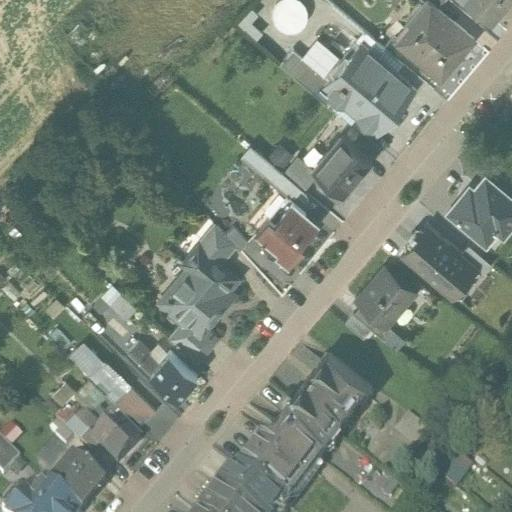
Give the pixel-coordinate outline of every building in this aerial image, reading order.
[(273,0),(268,20),(294,27),(300,0),(273,0)] [(460,0),(487,23),(506,0),(460,0)] [(470,42),(429,7),(396,45),(437,80),(470,42)] [(382,50),(361,32),(351,44),(362,54),(363,53),(373,61),(374,60),(382,50)] [(329,94),(328,95),(338,102),(337,103),(376,136),(399,110),(393,105),(407,87),(374,60),(373,61),(363,53),(362,54),(329,94)] [(323,79),(306,65),(294,79),(331,111),(337,103),(338,102),(328,95),(329,94),(319,84),(323,79)] [(311,170),(311,171),(316,175),(341,196),(370,160),(340,135),(311,170)] [(311,170),(297,158),(283,175),(302,192),(316,175),(311,171),(311,170)] [(283,175),(272,166),(262,178),(290,202),(291,202),(293,203),(302,192),(283,175)] [(511,203),(484,181),(465,203),(462,201),(460,200),(458,201),(449,212),(485,242),(496,229),(493,226),(500,217),(509,225),(511,221),(511,203)] [(293,203),(291,202),(290,202),(273,222),(268,217),(255,233),(277,252),(274,255),(286,265),(302,246),(298,243),(315,222),(293,203)] [(426,225),(402,253),(451,294),(473,268),(474,266),(459,254),(426,225)] [(223,235),(216,227),(206,239),(225,256),(233,246),(223,235)] [(247,243),(233,227),(223,235),(233,246),(238,251),(247,243)] [(206,239),(184,265),(189,269),(167,294),(168,311),(171,311),(171,314),(174,316),(178,316),(181,319),(182,327),(179,330),(186,336),(198,322),(205,328),(206,327),(233,296),(226,290),(236,279),(219,263),(225,256),(206,239)] [(490,264),(468,245),(459,254),(474,266),(473,268),(481,275),(490,264)] [(411,291),(384,269),(357,300),(370,311),(370,310),(382,319),(389,311),(390,311),(392,312),(394,311),(411,291)] [(382,319),(370,310),(370,311),(362,320),(371,328),(384,339),(392,328),(382,319)] [(362,320),(352,312),(344,322),(363,337),(371,328),(362,320)] [(198,322),(186,336),(179,330),(169,341),(193,363),(217,338),(206,327),(205,328),(198,322)] [(147,350),(132,336),(129,339),(134,343),(128,349),(150,372),(158,363),(146,351),(147,350)] [(197,375),(169,351),(158,363),(150,372),(179,396),(197,375)] [(328,352),(311,373),(312,375),(308,380),(307,379),(290,399),(291,400),(335,434),(372,387),(328,352)] [(86,408),(101,390),(111,399),(122,387),(95,363),(68,392),(86,408)] [(111,401),(156,442),(179,417),(169,408),(162,416),(127,384),(111,401)] [(335,434),(291,400),(273,422),(317,456),(321,459),(338,437),(335,434)] [(73,404),(64,412),(63,411),(60,413),(54,419),(77,443),(87,432),(73,417),(79,410),(73,404)] [(140,439),(114,414),(91,437),(116,463),(140,439)] [(317,456),(277,425),(269,435),(310,466),(317,456)] [(265,433),(239,468),(283,501),(290,506),(316,471),(310,466),(269,435),(265,433)] [(19,457),(0,437),(0,472),(2,474),(19,457)] [(103,484),(72,458),(49,486),(80,511),(103,484)] [(229,471),(218,487),(251,511),(275,511),(283,501),(239,468),(233,475),(229,471)] [(45,484),(31,501),(19,491),(1,511),(2,511),(79,511),(80,511),(49,486),(45,484)] [(251,511),(218,487),(198,511),(251,511)]
